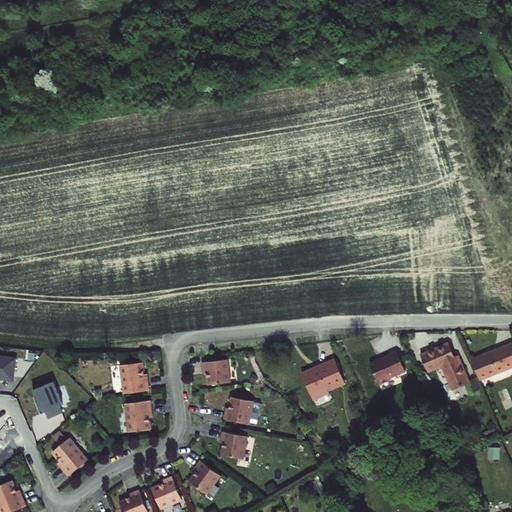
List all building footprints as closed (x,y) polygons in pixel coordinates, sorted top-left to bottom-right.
[(511,336),(470,355),(479,377),(511,362),(511,365),(511,336)] [(447,338),(419,351),(428,369),(440,363),(451,387),(470,379),(461,359),(457,361),(453,352),(447,338)] [(388,354),(369,363),(379,384),(390,379),(389,377),(405,369),(396,350),(388,353),(388,354)] [(17,357),(0,354),(0,379),(14,382),(17,357)] [(346,384),(333,358),(300,374),(313,401),(346,384)] [(230,359),(205,362),(206,370),(209,370),(211,385),(233,383),(230,359)] [(145,363),(123,365),(126,394),(152,391),(150,377),(147,378),(145,363)] [(53,382),(32,390),(42,413),(46,411),(49,419),(63,413),(60,405),(62,404),(53,382)] [(228,411),(227,419),(252,424),(257,401),(235,397),(232,412),(228,411)] [(153,401),(128,404),(131,433),(153,430),(151,415),(155,414),(153,401)] [(60,430),(53,436),(60,445),(67,439),(60,430)] [(251,437),(226,432),(224,440),(228,440),(225,455),(247,459),(251,437)] [(70,477),(90,460),(71,438),(54,452),(64,464),(61,466),(70,477)] [(224,475),(203,460),(198,466),(201,468),(192,481),(210,494),(224,475)] [(185,501),(175,477),(168,480),(169,484),(155,490),(164,510),(185,501)] [(14,482),(0,488),(0,506),(2,511),(17,511),(29,507),(23,495),(20,496),(14,482)] [(150,511),(142,491),(134,495),(136,498),(122,504),(125,511),(150,511)]
